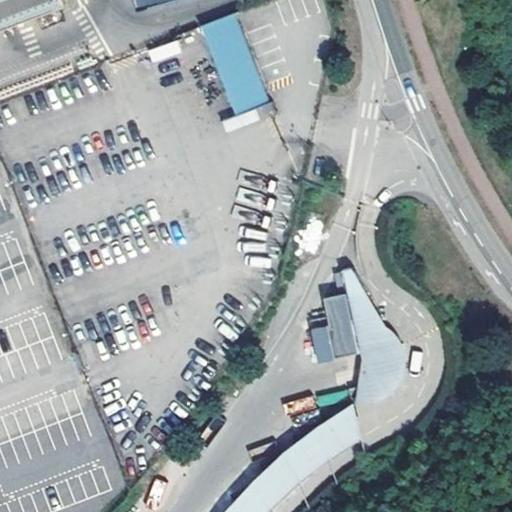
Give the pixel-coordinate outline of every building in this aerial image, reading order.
[(70,0),(0,0),(0,30),(71,3),(70,0)] [(132,0),(136,12),(177,0),(132,0)] [(237,12),(204,25),(238,115),(271,103),(237,12)] [(326,157),(319,163),(326,170),(332,164),(326,157)] [(354,267),(345,269),(350,290),(351,293),(367,290),(354,267)] [(351,293),(350,290),(327,294),(338,356),(364,351),(351,293)] [(367,290),(351,293),(364,351),(365,354),(358,400),(357,404),(363,405),(369,404),(375,403),(381,401),(386,399),(392,394),(397,390),(401,385),(405,378),(407,372),(408,366),(409,359),(408,353),(407,347),(404,340),(400,334),(396,329),(392,325),(367,290)] [(357,404),(358,400),(338,413),(330,418),(314,429),(298,442),(283,454),(268,469),(254,482),(241,497),(234,505),(227,511),(266,511),(270,508),(281,497),(297,483),(322,463),(345,447),(355,440),(364,435),(357,404)]
